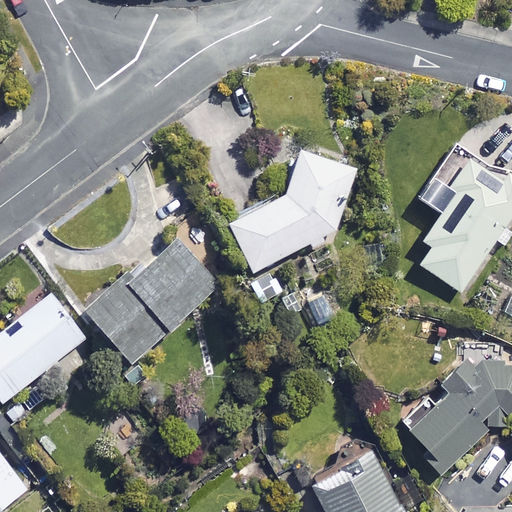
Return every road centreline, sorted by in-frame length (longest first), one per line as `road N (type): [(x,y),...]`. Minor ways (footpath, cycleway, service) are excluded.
road 1 (residential): [(511,75),(281,14)]
road 2 (residential): [(281,14),(206,47),(114,119)]
road 3 (residential): [(114,119),(0,206)]
road 4 (residential): [(114,119),(45,0)]
